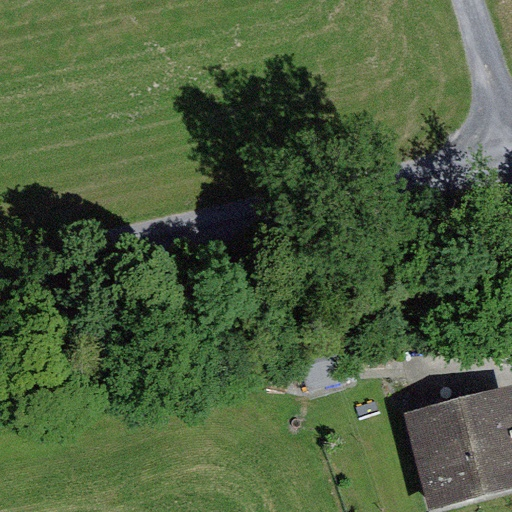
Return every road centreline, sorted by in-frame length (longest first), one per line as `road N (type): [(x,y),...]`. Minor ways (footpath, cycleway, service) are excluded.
road 1 (track): [(511,152),(0,275)]
road 2 (track): [(511,151),(464,0)]
